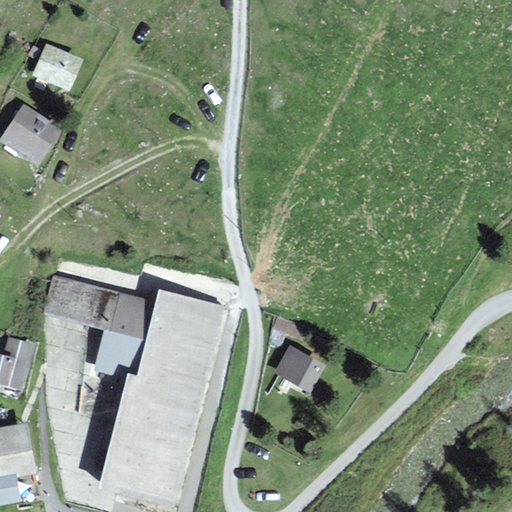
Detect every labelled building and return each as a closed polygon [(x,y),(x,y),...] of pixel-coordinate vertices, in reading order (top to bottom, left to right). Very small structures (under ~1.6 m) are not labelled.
[(78,63),(39,44),(18,86),(57,105),(78,63)] [(57,133),(17,105),(0,129),(0,147),(32,169),(57,133)] [(136,297),(45,273),(34,317),(126,340),(136,297)] [(92,497),(156,511),(170,511),(219,306),(141,288),(92,497)] [(0,335),(0,387),(15,393),(32,348),(0,335)] [(324,365),(283,342),(267,371),(307,394),(324,365)] [(17,426),(0,429),(0,511),(32,506),(17,426)]
